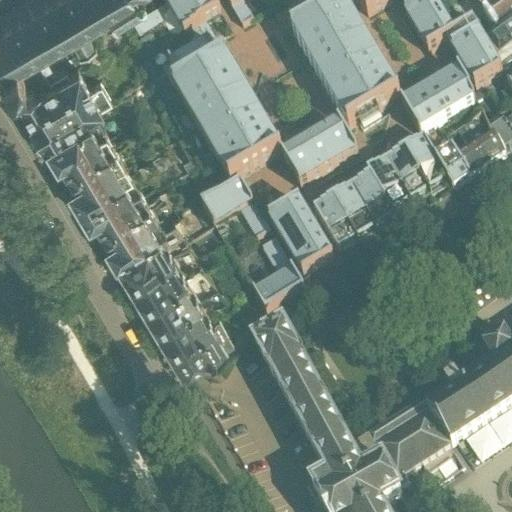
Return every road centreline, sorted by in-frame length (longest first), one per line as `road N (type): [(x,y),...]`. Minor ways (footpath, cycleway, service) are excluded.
road 1 (residential): [(189,386),(511,169)]
road 2 (residential): [(0,127),(161,401)]
